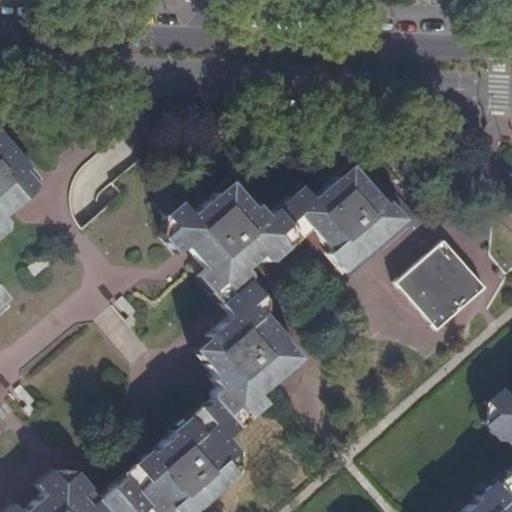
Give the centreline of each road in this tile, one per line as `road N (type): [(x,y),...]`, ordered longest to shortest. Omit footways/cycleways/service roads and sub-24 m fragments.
road 1 (secondary): [(0,76),(511,93)]
road 2 (secondary): [(511,49),(0,38)]
